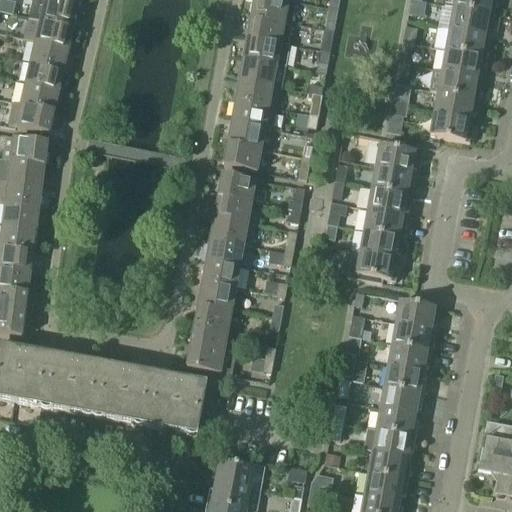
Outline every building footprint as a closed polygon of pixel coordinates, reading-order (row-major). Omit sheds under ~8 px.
[(33,0),(33,2),(44,5),(77,12),(80,0),(33,0)] [(254,0),(254,1),(295,8),(296,0),(254,0)] [(340,2),(331,0),(328,14),(337,16),(340,2)] [(454,0),(453,12),(493,20),(496,4),(491,3),(491,0),(454,0)] [(254,1),(250,22),(291,29),(295,8),(254,1)] [(40,26),(73,33),(77,12),(44,5),(40,26)] [(407,20),(415,21),(418,6),(410,5),(407,20)] [(493,20),(453,12),(449,34),(484,40),(485,34),(490,35),(493,20)] [(326,27),(335,29),(337,16),(328,14),(326,27)] [(288,50),(291,29),(250,22),(247,43),(280,49),(288,50)] [(22,44),(35,47),(68,54),(73,33),(40,26),(27,23),(22,44)] [(402,47),(413,49),(414,49),(417,33),(405,31),(402,47)] [(484,40),(449,34),(445,55),(485,62),(488,47),(483,46),(484,40)] [(324,35),(321,56),(329,58),(333,37),(324,35)] [(247,43),(243,64),(276,70),(284,72),(288,50),(280,49),(247,43)] [(68,54),(35,47),(30,68),(63,75),(68,54)] [(413,49),(402,47),(398,68),(410,70),(413,49)] [(485,62),(445,55),(441,76),(476,83),(477,77),(482,78),(485,62)] [(321,56),(318,69),(327,70),(329,58),(321,56)] [(239,86),(272,92),(276,70),(243,64),(239,86)] [(25,89),(58,96),(63,75),(30,68),(25,89)] [(398,69),(394,90),(404,92),(408,71),(398,69)] [(433,75),(429,96),(437,97),(477,105),(480,89),(475,88),(476,83),(441,76),(433,75)] [(279,93),(272,92),(239,86),(235,107),(268,113),(275,114),(279,93)] [(58,96),(25,89),(20,110),(53,118),(58,96)] [(390,111),(406,114),(410,93),(404,92),(394,90),(390,111)] [(433,119),(469,125),(470,120),(474,120),(477,105),(437,97),(433,119)] [(318,120),(320,110),(322,101),(313,99),(311,108),(309,120),(318,122),(318,120)] [(275,114),(268,113),(235,107),(231,128),(264,134),(271,135),(275,114)] [(15,132),(48,140),(53,118),(20,110),(13,108),(8,130),(15,132)] [(406,114),(390,111),(389,119),(405,122),(406,114)] [(469,148),(472,132),(467,131),(469,125),(433,119),(429,141),(442,143),(469,148)] [(307,133),(315,134),(318,122),(309,120),(307,133)] [(231,128),(227,149),(260,156),(264,134),(231,128)] [(3,165),(10,166),(44,170),(47,148),(13,143),(6,142),(3,165)] [(256,178),(260,156),(227,149),(223,172),(256,178)] [(312,152),(303,150),(301,163),(310,165),(312,152)] [(419,158),(379,150),(375,172),(410,179),(411,173),(416,174),(419,158)] [(301,163),(297,185),(306,187),(310,165),(301,163)] [(10,166),(7,188),(41,192),(44,170),(10,166)] [(337,171),(334,187),(342,188),(345,172),(337,171)] [(371,194),(411,201),(414,186),(409,185),(410,179),(375,172),(371,194)] [(255,186),(222,180),(217,202),(251,208),(255,186)] [(0,207),(5,208),(5,209),(38,213),(41,192),(7,188),(0,186),(0,207)] [(342,188),(334,187),(331,202),(339,204),(342,188)] [(293,206),(302,207),(304,195),(296,193),(294,202),(293,206)] [(367,215),(402,221),(403,216),(408,217),(411,201),(371,194),(367,215)] [(302,207),(293,206),(294,202),(290,201),(288,211),(292,212),(292,215),(300,217),(302,207)] [(256,223),(248,222),(251,208),(217,202),(214,224),(247,230),(255,231),(256,223)] [(2,230),(35,235),(38,213),(5,209),(2,230)] [(300,217),(292,215),(291,216),(289,228),(298,230),(300,217)] [(363,236),(403,243),(406,228),(401,227),(402,221),(367,215),(363,236)] [(210,245),(243,251),(247,230),(214,224),(210,245)] [(324,242),(334,244),(336,231),(326,229),(324,242)] [(35,235),(2,230),(0,243),(0,252),(32,256),(35,235)] [(403,243),(363,236),(360,257),(394,264),(395,258),(400,259),(403,243)] [(206,266),(239,272),(243,251),(210,245),(206,266)] [(295,247),(286,246),(284,258),(293,260),(295,247)] [(0,273),(29,278),(32,256),(0,252),(0,273)] [(395,287),(398,270),(393,270),(394,264),(360,257),(352,256),(347,282),(382,289),(382,285),(395,287)] [(281,270),(290,272),(293,260),(284,258),(281,270)] [(320,265),(317,277),(328,279),(330,267),(320,265)] [(239,272),(206,266),(202,287),(235,293),(239,272)] [(29,278),(0,273),(0,295),(27,299),(29,278)] [(198,309),(231,315),(235,293),(202,287),(198,309)] [(278,288),(276,301),(285,302),(287,290),(278,288)] [(0,317),(24,321),(27,299),(0,295),(0,317)] [(361,313),(364,300),(356,299),(353,311),(361,313)] [(439,314),(399,306),(395,329),(430,335),(431,329),(436,330),(439,314)] [(194,330),(227,336),(231,315),(198,309),(194,330)] [(283,311),(274,309),(272,322),(281,324),(283,311)] [(0,340),(21,343),(24,321),(0,317),(0,340)] [(352,321),(348,342),(360,344),(364,323),(352,321)] [(270,334),(279,336),(281,324),(272,322),(270,334)] [(430,335),(395,329),(391,350),(431,357),(434,342),(429,341),(430,335)] [(190,351),(235,359),(237,352),(225,350),(227,336),(194,330),(190,351)] [(360,344),(348,342),(345,358),(357,360),(360,344)] [(59,361),(0,350),(0,404),(50,414),(59,361)] [(388,371),(423,378),(424,372),(428,373),(431,357),(391,350),(388,371)] [(235,359),(190,351),(186,373),(231,382),(235,359)] [(275,354),(266,352),(264,365),(273,366),(275,354)] [(144,377),(59,361),(50,414),(119,426),(134,429),(144,377)] [(351,383),(352,377),(354,365),(344,363),(342,375),(341,381),(351,383)] [(273,366),(264,365),(262,377),(271,379),(273,366)] [(384,393),(423,400),(426,384),(421,383),(423,378),(388,371),(384,393)] [(206,388),(144,377),(134,429),(186,438),(187,433),(198,435),(206,388)] [(495,380),(492,393),(499,394),(502,392),(503,381),(495,380)] [(338,397),(346,399),(348,386),(340,384),(339,393),(338,397)] [(380,414),(415,420),(416,415),(420,415),(423,400),(384,393),(380,414)] [(345,413),(335,411),(332,427),(342,429),(345,413)] [(376,435),(416,442),(418,427),(414,426),(415,420),(380,414),(376,435)] [(329,443),(339,445),(342,429),(332,427),(329,443)] [(511,431),(486,427),(477,475),(511,481),(511,479),(511,431)] [(362,454),(372,456),(407,463),(408,457),(413,458),(416,442),(376,435),(370,434),(362,454)] [(328,462),(339,465),(341,455),(329,453),(328,462)] [(406,469),(407,465),(407,463),(372,456),(370,465),(368,478),(408,485),(410,470),(406,469)] [(214,465),(211,482),(216,483),(215,488),(250,495),(254,473),(214,465)] [(288,472),(286,485),(304,488),(306,476),(288,472)] [(408,485),(368,478),(364,500),(399,506),(400,500),(405,501),(408,485)] [(333,483),(324,482),(317,481),(315,484),(311,490),(322,492),(331,493),(333,483)] [(206,509),(222,511),(246,511),(250,495),(215,488),(214,494),(209,493),(206,509)] [(303,492),(294,491),(292,502),(301,504),(303,492)] [(318,511),(321,499),(309,497),(307,511),(314,511),(318,511)] [(399,506),(364,500),(361,511),(400,511),(398,511),(399,506)] [(299,511),(301,504),(292,502),(290,511),(299,511)]
